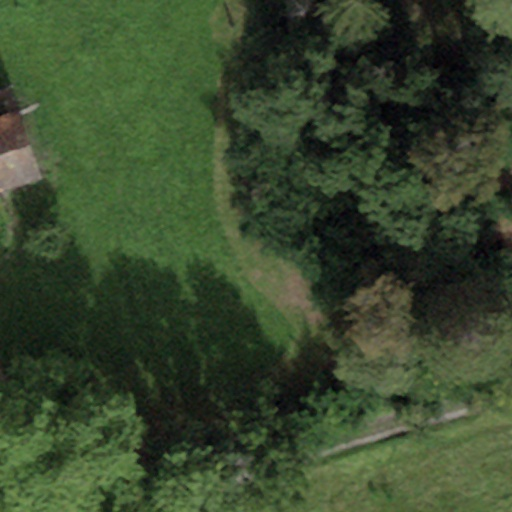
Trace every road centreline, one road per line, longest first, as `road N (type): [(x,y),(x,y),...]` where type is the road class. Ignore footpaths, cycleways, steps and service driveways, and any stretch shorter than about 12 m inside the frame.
road 1 (track): [(168,511),(246,477),(511,389)]
road 2 (track): [(0,383),(55,511)]
